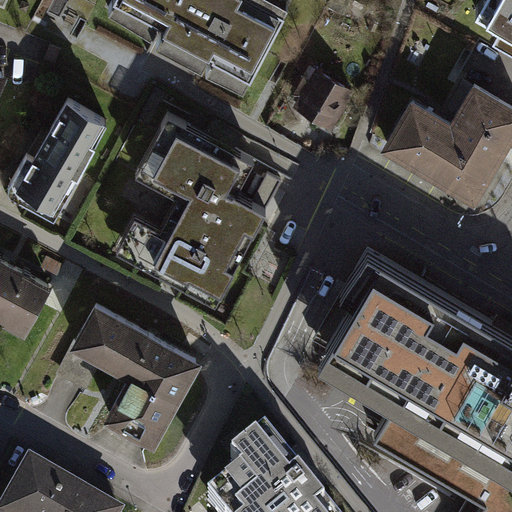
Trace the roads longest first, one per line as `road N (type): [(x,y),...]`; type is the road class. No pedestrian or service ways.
road 1 (residential): [(0,409),(169,507),(243,368)]
road 2 (residential): [(343,176),(494,261)]
